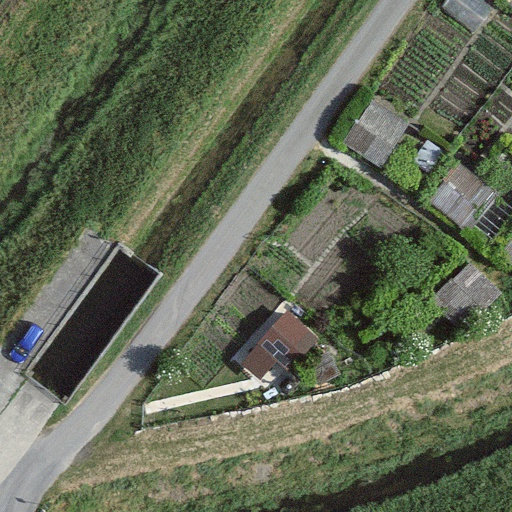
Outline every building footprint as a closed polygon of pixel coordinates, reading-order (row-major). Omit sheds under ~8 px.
[(494,6),(485,0),(445,0),(439,8),(474,33),(494,6)] [(373,98),(346,133),(384,163),(411,127),(373,98)] [(459,162),(432,198),(470,227),(497,191),(459,162)] [(511,228),(497,249),(511,260),(511,228)] [(468,257),(436,288),(469,322),(501,291),(468,257)] [(282,310),(250,348),(280,374),(312,336),(282,310)]
